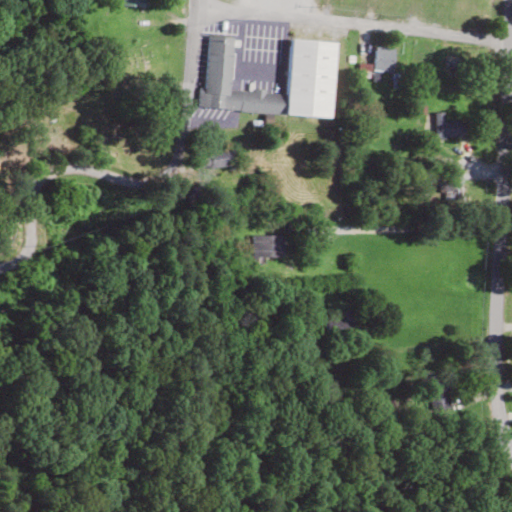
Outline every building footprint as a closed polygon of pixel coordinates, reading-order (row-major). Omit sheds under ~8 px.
[(339,40),(333,119),(197,109),(199,87),(205,88),(209,36),(235,38),(231,89),(286,93),(290,36),(339,40)] [(383,71),(391,73),(395,49),(376,45),(369,81),(380,83),(383,71)] [(462,77),(464,56),(445,54),(443,75),(462,77)] [(430,138),(461,138),(461,114),(430,114),(430,138)] [(210,150),(210,168),(235,168),(235,150),(210,150)] [(251,257),(282,257),(282,235),(251,235),(251,257)]
